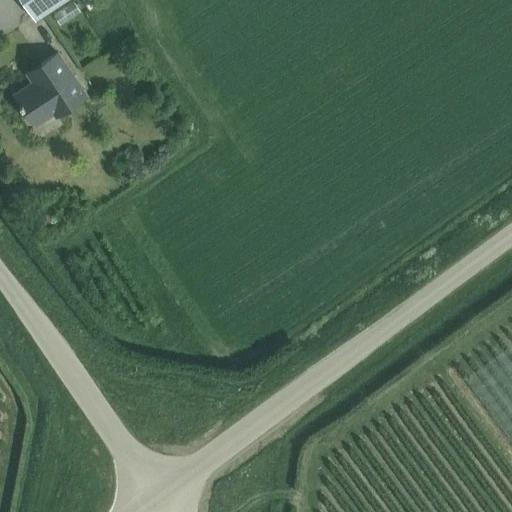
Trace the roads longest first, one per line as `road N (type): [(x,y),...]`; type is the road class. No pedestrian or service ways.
road 1 (unclassified): [(158,497),(511,238)]
road 2 (unclassified): [(0,268),(158,497)]
